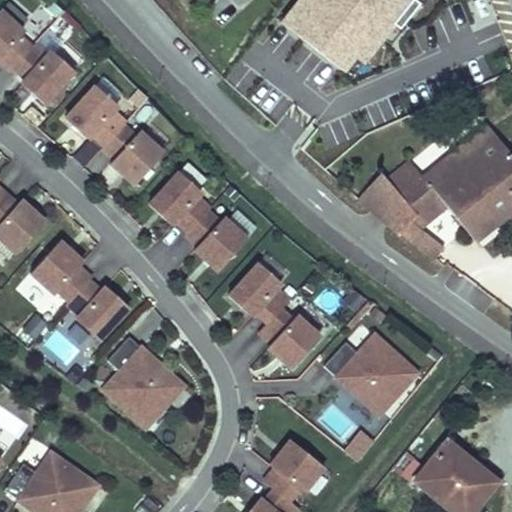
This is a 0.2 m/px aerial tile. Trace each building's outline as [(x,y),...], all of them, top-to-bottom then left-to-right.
[(294,0),(279,19),(344,71),(356,56),(364,62),(397,21),(402,26),(421,3),(417,0),(294,0)] [(22,31),(0,9),(0,63),(8,70),(11,67),(24,78),(20,82),(43,103),(72,71),(49,50),(46,54),(34,43),(30,46),(19,35),(22,31)] [(132,185),(160,153),(137,132),(134,135),(122,125),(125,121),(113,110),(116,106),(93,85),(64,118),(88,138),(91,134),(103,145),(102,147),(100,149),(112,160),(109,164),(132,185)] [(455,114),(420,146),(436,163),(473,133),(455,114)] [(356,197),(397,234),(402,229),(435,259),(444,249),(413,220),(417,215),(425,223),(445,205),(475,237),(494,221),(511,205),(511,154),(485,123),(473,133),(436,163),(420,146),(418,144),(381,176),(356,197)] [(214,271),(244,239),(221,218),(217,222),(205,211),(208,207),(196,196),(199,192),(177,172),(147,203),(170,224),(174,221),(186,232),(184,234),(183,235),(195,247),(192,251),(214,271)] [(0,240),(13,253),(43,220),(20,200),(17,203),(0,188),(0,240)] [(511,226),(511,205),(494,221),(504,233),(511,226)] [(97,340),(126,307),(103,287),(100,290),(87,279),(91,276),(78,264),(82,261),(59,240),(30,272),(53,293),(56,289),(68,300),(67,302),(65,304),(77,315),(74,319),(97,340)] [(279,285),(256,263),(227,295),(249,316),(252,312),(265,324),(256,334),(268,345),(264,349),(287,369),(317,338),(294,317),(290,320),(278,309),(287,299),(275,288),(279,285)] [(38,280),(27,292),(50,314),(61,303),(38,280)] [(376,416),(409,369),(362,335),(361,338),(360,339),(353,350),(340,340),(322,366),(358,392),(358,393),(353,399),(376,416)] [(182,386),(127,336),(108,357),(115,363),(95,384),(138,423),(155,404),(161,409),(182,386)] [(359,461),(373,437),(357,428),(343,451),(359,461)] [(467,511),(490,484),(458,458),(462,454),(465,450),(447,436),(413,479),(452,511),(467,511)] [(245,511),(294,511),(297,509),(286,500),(296,488),(300,491),(320,467),(286,440),(267,464),(271,467),(260,480),(271,488),(261,501),(257,498),(245,511)] [(34,472),(20,463),(2,489),(34,511),(77,511),(81,507),(75,502),(90,481),(48,452),(34,472)] [(462,454),(458,458),(490,484),(494,479),(462,454)]
